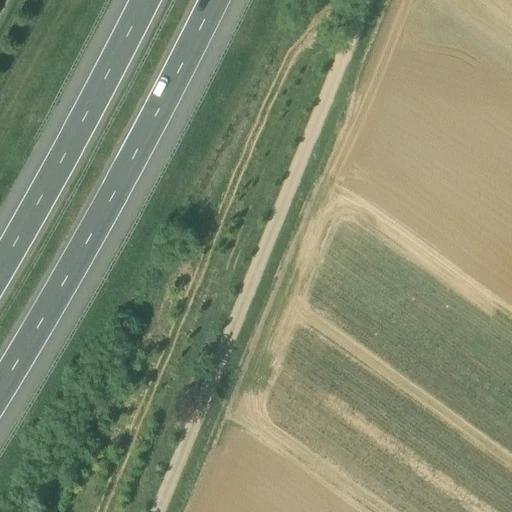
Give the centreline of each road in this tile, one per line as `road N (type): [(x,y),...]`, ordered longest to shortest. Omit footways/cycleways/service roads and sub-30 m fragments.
road 1 (unclassified): [(159,511),(368,0)]
road 2 (motorway): [(0,382),(157,113),(211,0)]
road 3 (motorway): [(142,0),(0,258)]
